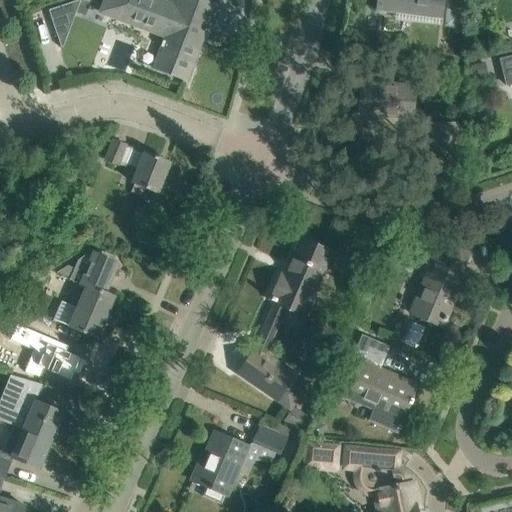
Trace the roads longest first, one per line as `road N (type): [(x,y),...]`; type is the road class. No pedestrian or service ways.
road 1 (residential): [(114,511),(265,159)]
road 2 (residential): [(18,128),(104,106),(134,108),(265,159)]
road 3 (residential): [(265,159),(406,208),(440,211),(511,196)]
road 4 (residential): [(511,306),(464,427),(472,452),(490,466),(511,466)]
road 5 (residential): [(265,159),(298,80),(318,0)]
